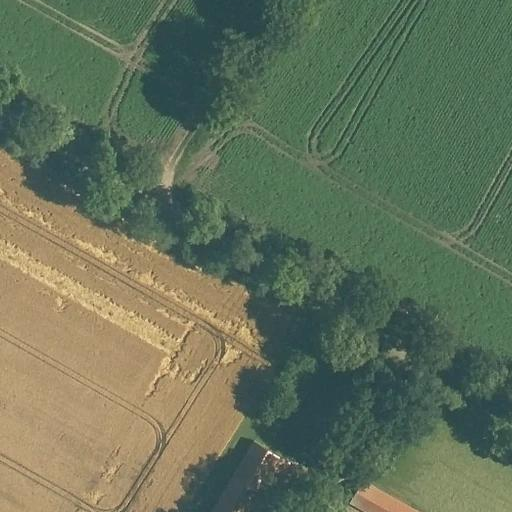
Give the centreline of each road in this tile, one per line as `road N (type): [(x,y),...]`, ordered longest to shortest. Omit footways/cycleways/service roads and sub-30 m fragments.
road 1 (track): [(284,261),(0,92)]
road 2 (unclassified): [(511,394),(284,261)]
road 3 (track): [(145,175),(270,0)]
